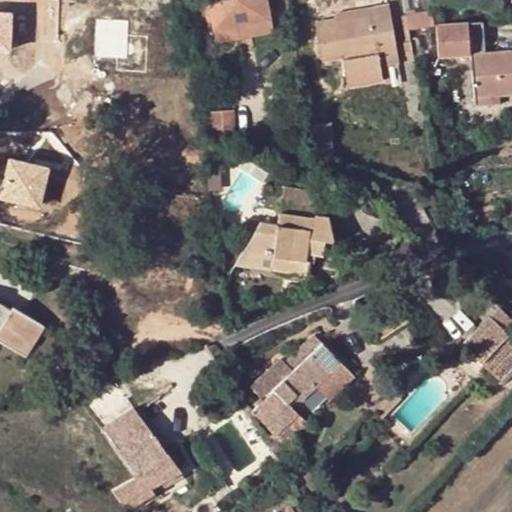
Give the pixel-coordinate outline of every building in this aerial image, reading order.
[(271,39),(267,18),(257,20),(253,0),(205,0),(215,50),(271,39)] [(263,0),(253,0),(257,20),(267,18),(263,0)] [(336,10),(336,18),(337,27),(347,26),(347,20),(374,17),(372,7),(336,10)] [(377,56),(374,17),(347,20),(347,26),(337,27),(336,18),(316,21),(319,58),(340,57),(340,59),(377,56)] [(472,54),(475,96),(501,94),(511,93),(511,50),(485,53),(484,22),(438,26),(440,56),(472,54)] [(273,50),(271,39),(215,50),(217,61),(273,50)] [(502,103),(501,94),(475,96),(476,105),(502,103)] [(235,130),(208,131),(209,159),(236,163),(235,130)] [(327,130),(306,134),(311,163),(333,169),(327,130)] [(216,195),(224,169),(175,154),(167,181),(216,195)] [(244,252),(267,256),(275,257),(274,268),(309,274),(311,264),(308,263),(309,253),(323,255),(325,240),(336,242),(328,218),(279,212),(278,224),(261,221),(244,252)] [(267,256),(244,252),(238,261),(265,266),(267,256)] [(0,341),(25,357),(45,325),(14,307),(12,310),(0,301),(0,341)] [(491,316),(510,335),(511,332),(511,319),(500,308),(491,316)] [(483,363),(510,335),(491,316),(463,345),(483,363)] [(511,367),(511,336),(510,335),(483,363),(501,379),(511,367)] [(293,373),(322,344),(314,336),(285,364),(293,373)] [(341,363),(322,344),(293,373),(285,364),(281,359),(251,388),(263,401),(253,410),(274,433),(295,414),(287,406),(298,397),(301,401),(316,387),(341,363)] [(341,363),(316,387),(329,402),(355,378),(341,363)] [(103,426),(120,452),(152,432),(135,407),(103,426)] [(295,414),(274,433),(283,443),(303,424),(295,414)] [(180,470),(169,455),(167,456),(160,447),(162,445),(152,432),(120,452),(134,475),(113,489),(129,509),(153,491),(151,488),(180,470)] [(294,486),(304,499),(321,483),(310,471),(294,486)] [(213,511),(205,502),(196,511),(213,511)]
